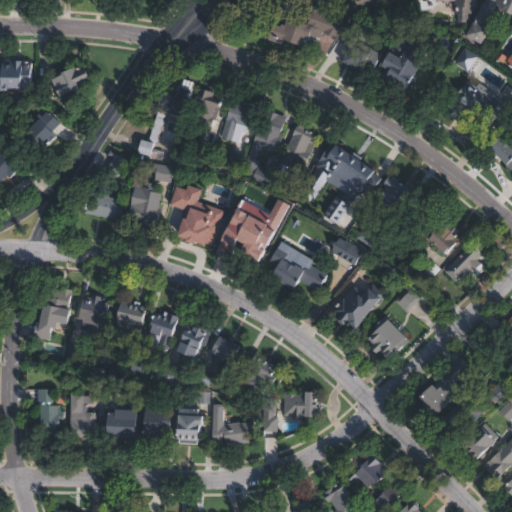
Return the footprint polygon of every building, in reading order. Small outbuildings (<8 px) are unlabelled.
[(379,18),(362,24),(361,21),(352,24),(351,20),(347,21),(341,5),(355,0),(381,0),(382,1),(374,4),(379,18)] [(475,0),(476,2),(474,2),(475,7),(471,7),(471,14),(468,14),(468,20),(458,20),(457,15),(455,15),(455,1),(437,2),(437,0),(428,0),(428,1),(422,1),(422,0),(475,0)] [(511,0),(511,16),(503,11),(503,9),(496,5),(484,28),(489,30),(482,45),(471,39),(471,41),(467,39),(468,38),(466,37),(485,0),(511,0)] [(309,8),(316,11),(317,8),(328,12),(328,14),(341,19),(344,29),(331,45),(312,38),(308,48),(283,39),(280,45),(267,40),(273,25),(280,27),(281,25),(284,26),(287,18),(303,24),(309,8)] [(374,51),(381,55),(374,67),(366,63),(361,72),(338,60),(344,49),(347,51),(350,47),(344,43),(349,33),(376,46),(374,51)] [(412,40),(404,54),(393,47),(401,34),(412,40)] [(511,47),(502,59),(511,67),(511,47)] [(390,53),(400,59),(402,56),(415,64),(410,73),(414,75),(404,92),(385,80),(390,72),(382,67),(390,53)] [(10,92),(0,92),(0,65),(11,65),(11,61),(31,62),(31,78),(21,78),(21,90),(10,90),(10,92)] [(74,68),(77,75),(86,71),(90,81),(87,82),(88,85),(58,98),(51,80),(58,77),(58,75),(74,68)] [(426,76),(445,89),(435,104),(413,89),(421,78),(423,80),(426,76)] [(190,82),(179,118),(161,112),(163,106),(159,104),(162,94),(173,98),(176,97),(179,87),(180,87),(182,80),(190,82)] [(467,81),(476,88),(480,83),(498,97),(497,98),(508,107),(497,121),(494,119),(487,127),(480,122),(481,120),(475,115),(470,123),(463,117),(459,122),(454,118),(453,119),(444,113),(467,81)] [(222,100),(215,121),(214,121),(211,127),(189,120),(199,88),(214,93),(213,96),(222,100)] [(231,101),(235,102),(235,101),(240,103),(241,101),(255,106),(247,134),(235,130),(232,142),(220,138),(231,101)] [(55,138),(38,155),(22,139),(31,130),(29,128),(47,111),(60,123),(50,132),(55,138)] [(286,118),(280,136),(283,137),(276,153),(261,147),(256,158),(259,159),(256,168),(272,174),(267,185),(241,175),(259,129),(261,130),(269,111),(286,118)] [(165,120),(159,140),(149,137),(156,117),(165,120)] [(315,145),(306,165),(293,160),(290,168),(280,164),(295,126),(316,135),(313,144),(315,145)] [(511,148),(511,167),(508,164),(507,166),(489,149),(500,137),(511,148)] [(164,152),(162,159),(151,156),(150,160),(138,156),(138,154),(137,154),(141,140),(154,144),(153,149),(164,152)] [(334,141),(364,161),(375,168),(376,166),(385,171),(381,178),(381,179),(377,185),(364,205),(353,198),(350,203),(352,205),(339,225),(325,215),(338,197),(343,200),(347,194),(327,181),(315,200),(313,198),(310,202),(309,202),(308,205),(296,199),(300,190),(304,192),(302,191),(319,167),(317,166),(328,150),(330,145),(331,145),(334,141)] [(0,152),(3,150),(20,168),(9,179),(7,176),(0,183),(0,152)] [(127,161),(114,182),(102,175),(112,158),(107,155),(110,150),(127,161)] [(244,156),(238,175),(226,172),(232,152),(244,156)] [(173,167),(170,183),(154,181),(156,173),(149,172),(150,163),(173,167)] [(413,193),(395,218),(372,202),(391,176),(413,193)] [(156,184),(155,190),(161,191),(158,211),(160,212),(158,225),(148,224),(147,227),(140,226),(140,222),(127,220),(129,207),(132,208),(134,188),(142,189),(142,187),(143,187),(144,183),(156,184)] [(202,191),(198,203),(225,212),(221,223),(222,223),(217,239),(216,238),(213,247),(205,244),(204,247),(195,244),(194,246),(185,243),(186,241),(177,238),(183,219),(186,220),(188,212),(169,206),(175,187),(186,191),(187,186),(202,191)] [(123,201),(119,221),(83,214),(87,194),(123,201)] [(434,211),(418,231),(402,218),(416,198),(434,211)] [(441,224),(448,230),(453,225),(460,232),(453,240),(457,243),(445,256),(428,239),(441,224)] [(259,239),(247,264),(222,252),(234,227),(259,239)] [(380,238),(373,249),(356,238),(363,228),(380,238)] [(362,255),(355,267),(331,253),(334,249),(332,248),(337,240),(362,255)] [(328,276),(318,293),(299,281),(292,292),(271,279),(279,266),(271,261),(283,242),(302,254),(314,262),(312,266),(328,276)] [(481,265),(474,272),(472,270),(468,273),(471,276),(465,281),(461,277),(455,283),(445,272),(449,268),(448,266),(450,264),(451,266),(473,244),(483,255),(477,261),(481,265)] [(444,298),(435,306),(422,291),(430,283),(444,298)] [(385,295),(355,330),(348,325),(349,324),(347,322),(343,327),(338,323),(341,319),(332,312),(353,288),(363,296),(373,284),(385,295)] [(421,299),(407,314),(395,302),(409,287),(421,299)] [(49,288),(60,290),(61,288),(72,290),(66,320),(43,315),(49,288)] [(101,298),(100,305),(104,305),(104,304),(107,304),(107,306),(106,306),(102,334),(81,331),(82,322),(79,321),(82,300),(84,300),(85,299),(88,300),(88,301),(91,301),(91,296),(101,298)] [(122,301),(134,304),(135,303),(139,304),(138,306),(147,308),(139,339),(114,332),(122,301)] [(164,313),(178,317),(167,352),(146,346),(150,333),(149,333),(155,314),(163,316),(164,313)] [(389,321),(395,328),(396,326),(403,333),(401,335),(409,343),(396,355),(393,353),(386,359),(380,353),(377,356),(371,350),(374,347),(368,341),(389,321)] [(52,327),(48,344),(33,340),(37,324),(52,327)] [(211,334),(204,347),(201,345),(193,360),(177,352),(182,341),(181,341),(184,335),(188,337),(194,325),(211,334)] [(227,341),(233,344),(233,343),(241,347),(240,348),(246,351),(237,368),(226,362),(223,368),(213,363),(216,356),(211,354),(221,336),(228,340),(227,341)] [(277,366),(265,389),(260,386),(257,391),(244,384),(238,396),(230,392),(230,393),(223,390),(232,373),(242,378),(255,354),(277,366)] [(471,368),(456,382),(463,389),(449,401),(450,402),(435,415),(418,397),(432,383),(434,385),(440,379),(438,378),(442,374),(443,376),(462,358),(471,368)] [(214,376),(208,386),(191,377),(197,367),(214,376)] [(510,394),(499,404),(489,393),(500,382),(510,394)] [(57,389),(56,430),(39,430),(39,421),(33,421),(33,412),(40,412),(41,401),(37,401),(38,388),(57,389)] [(316,391),(316,417),(302,416),(302,418),(293,418),(293,415),(284,415),(285,393),(306,394),(306,391),(316,391)] [(84,393),(84,404),(86,404),(86,412),(95,412),(94,438),(64,437),(64,412),(70,412),(70,393),(84,393)] [(465,396),(476,407),(478,405),(483,411),(456,437),(440,420),(465,396)] [(510,400),(511,402),(511,418),(508,422),(497,409),(502,404),(504,406),(510,400)] [(276,401),(276,418),(278,418),(278,430),(260,430),(260,419),(263,419),(263,401),(276,401)] [(222,403),(222,405),(224,405),(224,421),(241,421),(241,422),(255,422),(254,432),(248,432),(248,444),(222,444),(222,442),(213,442),(214,403),(222,403)] [(171,412),(170,429),(164,429),(163,438),(153,437),(153,438),(143,438),(144,410),(167,411),(167,412),(171,412)] [(137,414),(136,439),(103,438),(104,413),(137,414)] [(203,414),(202,423),(200,423),(200,439),(197,439),(197,441),(179,440),(179,438),(177,438),(178,413),(203,414)] [(496,440),(477,457),(463,442),(481,424),(496,440)] [(511,464),(497,479),(484,465),(511,438),(511,464)] [(361,449),(370,458),(373,455),(389,470),(371,488),(379,496),(390,485),(401,495),(383,511),(377,511),(370,505),(372,504),(345,477),(354,469),(348,463),(361,449)] [(511,477),(503,487),(511,496),(511,477)] [(344,484),(361,511),(334,511),(322,493),(334,485),(337,489),(344,484)] [(400,511),(412,500),(421,508),(418,510),(420,511),(400,511)] [(309,501),(313,511),(298,511),(296,506),(309,501)]
